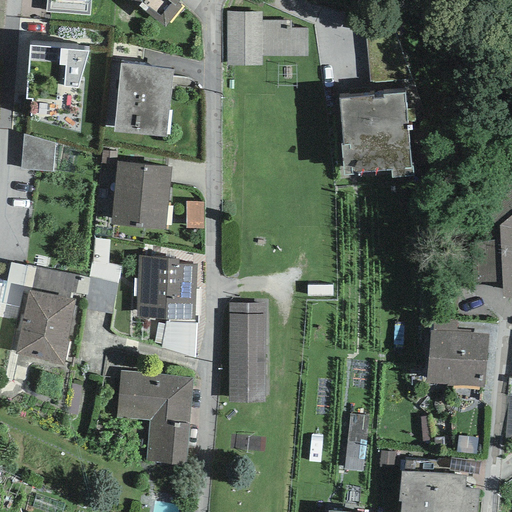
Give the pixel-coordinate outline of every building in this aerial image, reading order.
[(180,0),(130,0),(165,27),(182,7),(177,4),(180,0)] [(226,65),(261,65),(261,13),(227,12),(226,65)] [(88,50),(30,46),(26,99),(31,99),(30,119),(79,134),(83,81),(79,80),(88,50)] [(173,69),(120,63),(114,133),(167,137),(173,69)] [(391,170),(392,178),(412,177),(412,168),(410,168),(406,121),(413,120),(412,110),(405,111),(403,94),(383,96),(384,100),(371,101),(371,98),(340,100),(344,145),(340,145),(343,176),(353,175),(352,173),(391,170)] [(511,112),(499,127),(510,137),(511,134),(511,112)] [(55,144),(23,134),(21,169),(53,172),(55,144)] [(115,164),(115,162),(116,151),(102,150),(101,162),(115,164)] [(115,162),(115,164),(110,225),(165,230),(171,167),(115,162)] [(484,241),(472,243),(474,282),(502,282),(503,298),(511,297),(511,175),(478,203),(494,222),(484,230),(484,241)] [(204,202),(186,202),(186,229),(203,229),(204,202)] [(109,240),(94,238),(92,262),(91,263),(89,278),(117,284),(120,266),(108,263),(109,240)] [(179,258),(138,256),(136,318),(194,321),(196,264),(179,264),(179,258)] [(25,266),(11,263),(2,303),(24,308),(28,290),(31,291),(36,267),(26,264),(25,266)] [(36,267),(31,291),(69,298),(70,292),(75,293),(79,275),(36,267)] [(75,293),(87,296),(89,278),(79,275),(75,293)] [(86,310),(112,314),(117,284),(89,278),(87,296),(86,310)] [(31,291),(28,290),(24,308),(15,354),(63,366),(75,299),(69,298),(31,291)] [(230,303),(230,402),(266,402),(267,303),(230,303)] [(432,332),(470,333),(470,330),(456,330),(456,322),(433,321),(432,332)] [(161,348),(195,358),(196,324),(165,322),(165,325),(161,344),(161,348)] [(161,344),(165,325),(157,323),(154,342),(161,344)] [(429,331),(426,383),(484,386),(487,334),(470,333),(432,332),(429,331)] [(193,378),(121,372),(117,418),(149,420),(146,461),(186,465),(193,378)] [(349,415),(343,470),(361,472),(367,417),(349,415)] [(420,418),(422,442),(430,442),(429,417),(420,418)] [(476,455),(478,437),(458,435),(457,453),(476,455)] [(395,453),(380,451),(378,466),(393,468),(395,453)] [(478,475),(480,462),(450,458),(449,470),(478,475)] [(414,461),(399,461),(399,469),(413,470),(414,461)] [(401,502),(399,511),(476,511),(479,489),(465,487),(465,476),(401,472),(398,502),(401,502)]
